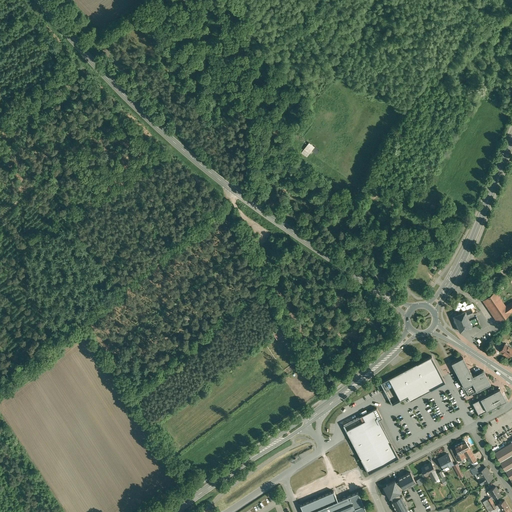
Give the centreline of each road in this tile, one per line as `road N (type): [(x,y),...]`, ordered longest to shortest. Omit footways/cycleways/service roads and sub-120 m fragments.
road 1 (secondary): [(39,0),(164,134),(408,312)]
road 2 (secondary): [(429,308),(466,251),(511,138)]
road 3 (primary): [(173,511),(304,421)]
road 4 (residential): [(382,511),(369,481),(470,427)]
road 5 (primary): [(321,410),(412,330)]
